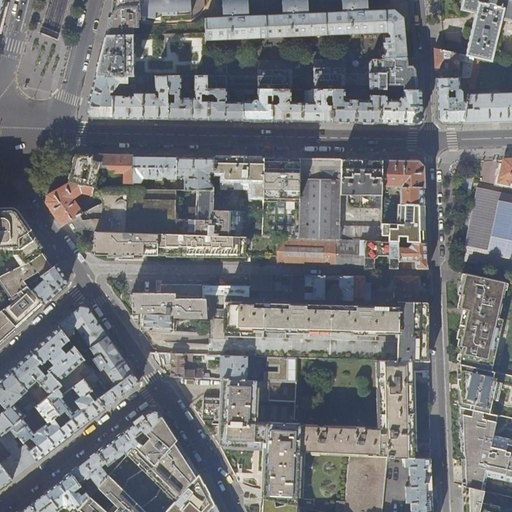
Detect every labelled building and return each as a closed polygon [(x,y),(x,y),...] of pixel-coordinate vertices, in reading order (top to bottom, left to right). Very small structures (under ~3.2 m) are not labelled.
[(201,13),(203,10),(205,7),(205,4),(205,1),(191,1),(190,0),(114,0),(111,17),(106,36),(130,36),(134,35),(134,27),(137,27),(137,20),(141,20),(141,19),(171,18),(171,15),(191,14),(191,19),(194,18),(197,16),(199,15),(201,13)] [(267,16),(250,16),(249,0),(223,0),(224,18),(206,19),(207,42),(387,32),(390,36),(390,37),(385,38),(385,42),(383,42),(384,55),(381,55),(381,57),(384,57),(384,59),(407,59),(406,44),(404,17),(397,11),(394,9),(376,10),(369,10),(368,0),(342,0),(343,12),(320,13),(309,13),(308,0),(283,0),(283,15),(267,16)] [(466,56),(474,58),(481,59),(491,62),(501,21),(511,23),(511,0),(463,0),(461,10),(476,14),(471,35),(466,56)] [(130,36),(106,36),(103,46),(98,67),(96,77),(133,76),(134,35),(130,36)] [(202,40),(193,40),(193,50),(203,50),(202,40)] [(470,78),(474,58),(466,56),(444,51),(434,49),(435,61),(435,68),(458,68),(459,60),(464,61),(462,78),(470,78)] [(476,90),(481,59),(474,58),(470,78),(469,88),(476,90)] [(407,65),(407,59),(384,59),(314,60),(315,90),(333,90),(346,90),(369,90),(378,90),(387,90),(404,90),(416,90),(416,69),(412,65),(407,65)] [(293,61),(293,75),(293,90),(303,90),(315,90),(314,60),(293,61)] [(136,76),(133,76),(96,77),(91,97),(87,112),(92,118),(99,118),(113,118),(113,97),(110,96),(111,92),(113,92),(120,84),(129,84),(129,82),(136,82),(136,76)] [(154,94),(143,94),(143,118),(155,119),(168,119),(168,98),(166,76),(155,76),(155,91),(159,93),(159,99),(156,99),(156,96),(154,94)] [(143,76),(143,84),(149,84),(149,80),(152,80),(152,76),(143,76)] [(182,76),(166,76),(168,98),(168,119),(178,119),(192,119),(192,98),(190,98),(182,98),(182,76)] [(209,120),(209,90),(208,90),(207,76),(195,76),(195,98),(192,98),(192,119),(200,120),(209,120)] [(463,123),(467,99),(462,99),(461,91),(459,90),(459,78),(436,79),(436,98),(437,119),(443,124),(450,123),(463,123)] [(242,104),(242,97),(242,90),(209,90),(209,120),(225,120),(242,120),(242,104)] [(273,90),(255,90),(255,94),(258,98),(258,102),(254,102),(253,103),(253,104),(251,104),(251,101),(248,101),(248,104),(242,104),(242,120),(256,121),(272,121),(273,107),(268,106),(268,97),(273,97),(273,90)] [(292,90),(273,90),(273,97),(273,107),(272,121),(288,121),(303,121),(303,104),(292,104),(292,90)] [(333,90),(315,90),(314,104),(303,104),(303,121),(317,122),(333,122),(333,107),(328,107),(326,104),(326,102),(329,102),(329,98),(333,98),(333,90)] [(378,90),(369,90),(369,100),(346,100),(344,98),(346,97),(346,90),(333,90),(333,98),(333,107),(333,122),(354,122),(380,123),(380,110),(378,110),(378,90)] [(416,90),(404,90),(403,97),(402,98),(400,99),(399,101),(398,103),(387,102),(387,90),(378,90),(378,110),(380,110),(380,123),(402,123),(417,123),(422,118),(421,90),(416,90)] [(511,93),(468,95),(467,99),(463,123),(484,122),(511,121),(511,93)] [(126,97),(113,97),(113,118),(125,118),(143,118),(143,94),(135,94),(133,95),(133,97),(129,97),(129,98),(126,98),(126,97)] [(134,182),(134,156),(105,155),(76,155),(72,172),(69,182),(94,188),(95,188),(100,166),(105,165),(107,168),(113,168),(114,172),(124,172),(124,183),(134,182)] [(154,156),(134,156),(134,182),(143,182),(143,178),(160,179),(162,178),(163,176),(167,177),(167,178),(169,179),(176,179),(176,178),(176,157),(154,156)] [(195,157),(176,157),(176,178),(182,178),(184,177),(186,179),(185,181),(184,190),(213,190),(213,173),(213,157),(195,157)] [(263,197),(264,158),(251,158),(226,158),(213,157),(213,173),(224,173),(224,178),(225,179),(226,180),(252,180),(251,191),(251,196),(263,197)] [(282,158),(264,158),(263,197),(262,237),(262,238),(278,238),(298,239),(300,159),(282,158)] [(322,159),(300,159),(298,239),(340,240),(340,226),(341,195),(342,159),(322,159)] [(364,160),(342,159),(341,195),(382,196),(382,193),(382,187),(382,160),(364,160)] [(511,159),(508,160),(503,160),(498,183),(508,185),(510,179),(511,180),(511,159)] [(382,160),(382,187),(397,187),(397,189),(400,189),(400,205),(425,205),(426,205),(424,166),(419,161),(403,160),(382,160)] [(461,180),(472,183),(474,176),(463,174),(461,180)] [(93,191),(94,188),(69,182),(69,183),(58,188),(47,195),(46,202),(51,210),(61,225),(67,222),(83,213),(73,199),(82,194),(92,196),(97,205),(102,203),(97,193),(98,192),(93,191)] [(176,190),(108,189),(98,190),(98,192),(97,193),(102,203),(97,205),(83,213),(67,222),(70,227),(74,232),(83,230),(95,231),(158,234),(175,235),(176,190)] [(511,273),(511,195),(477,189),(466,249),(504,256),(501,271),(511,273)] [(242,236),(262,237),(263,197),(251,196),(251,191),(213,191),(213,210),(242,211),(242,236)] [(400,205),(386,204),(382,204),(381,228),(381,241),(381,242),(398,242),(402,243),(409,243),(426,243),(425,236),(425,231),(395,230),(395,216),(425,217),(425,205),(400,205)] [(37,245),(31,235),(34,233),(28,224),(21,214),(14,210),(4,210),(0,210),(0,218),(3,219),(3,220),(7,220),(8,221),(9,223),(10,231),(11,231),(11,239),(11,240),(9,242),(8,242),(7,243),(0,242),(0,248),(6,248),(7,250),(8,250),(12,250),(12,255),(19,255),(25,264),(29,262),(43,254),(42,253),(43,253),(37,245)] [(381,228),(340,226),(340,240),(365,241),(381,241),(381,228)] [(157,256),(158,234),(95,231),(95,239),(94,255),(118,255),(157,256)] [(277,256),(278,238),(262,238),(262,237),(242,236),(175,235),(158,234),(157,256),(210,256),(277,256)] [(340,240),(298,239),(278,238),(277,256),(277,264),(297,265),(336,266),(336,268),(352,268),(364,269),(364,253),(365,253),(365,241),(340,240)] [(381,242),(381,241),(365,241),(365,253),(364,253),(364,269),(375,269),(375,253),(382,253),(389,253),(389,269),(398,269),(398,262),(398,242),(381,242)] [(402,248),(402,243),(398,242),(398,262),(400,262),(412,262),(412,269),(428,269),(428,259),(427,243),(426,243),(409,243),(409,248),(402,248)] [(24,281),(38,272),(41,276),(52,268),(48,262),(43,254),(29,262),(25,264),(3,275),(1,276),(11,297),(27,286),(24,281)] [(58,264),(52,268),(41,276),(44,280),(32,291),(43,304),(44,305),(56,295),(66,285),(67,278),(64,273),(58,264)] [(507,283),(465,273),(459,300),(457,308),(465,310),(461,325),(457,346),(463,348),(460,364),(492,372),(504,319),(498,318),(507,283)] [(250,286),(250,297),(271,298),(271,275),(251,275),(250,286)] [(305,276),(305,279),(305,287),(313,287),(313,293),(305,293),(305,299),(325,299),(325,283),(339,283),(339,300),(353,300),(353,276),(344,276),(329,276),(316,276),(305,276)] [(372,301),(399,302),(420,302),(420,289),(420,277),(395,276),(395,287),(393,287),(392,288),(392,294),(372,293),(372,295),(372,301)] [(305,293),(305,287),(305,279),(294,279),(294,298),(305,299),(305,293)] [(30,315),(43,304),(32,291),(27,286),(11,297),(0,305),(0,308),(2,311),(17,327),(30,315)] [(206,296),(250,297),(250,286),(240,286),(213,286),(190,286),(165,286),(161,286),(161,293),(141,293),(133,293),(132,313),(141,313),(173,315),(173,318),(201,319),(206,320),(206,296)] [(427,302),(420,302),(399,302),(399,307),(224,302),(224,310),(214,310),(213,340),(224,340),(224,333),(252,333),(252,328),(285,329),(285,333),(304,334),(304,339),(358,341),(359,335),(376,335),(376,331),(398,332),(397,360),(412,360),(428,361),(428,334),(427,302)] [(99,323),(88,308),(80,307),(72,314),(58,326),(68,339),(74,334),(75,330),(73,328),(76,327),(90,348),(107,336),(99,323)] [(0,342),(3,339),(17,327),(2,311),(0,312),(0,342)] [(172,318),(173,318),(173,315),(141,313),(140,330),(171,332),(172,318)] [(69,340),(68,339),(58,326),(45,338),(31,351),(41,362),(42,364),(48,358),(54,364),(48,370),(59,383),(84,360),(80,354),(77,351),(74,346),(66,353),(61,347),(69,340)] [(116,385),(133,373),(123,360),(113,345),(107,336),(90,348),(96,357),(93,359),(101,370),(95,374),(99,378),(97,379),(100,383),(102,386),(105,389),(107,392),(116,385)] [(37,366),(41,362),(31,351),(20,361),(9,370),(27,390),(37,381),(49,395),(58,388),(62,385),(59,383),(48,370),(45,367),(44,373),(37,366)] [(173,377),(212,379),(209,375),(204,375),(204,370),(194,369),(194,371),(184,371),(185,361),(193,363),(193,355),(156,353),(150,353),(159,366),(171,363),(171,377),(173,377)] [(220,379),(223,379),(247,380),(248,357),(221,357),(220,379)] [(263,371),(263,381),(296,382),(296,358),(267,357),(267,365),(279,365),(278,371),(263,371)] [(412,381),(412,360),(397,360),(379,360),(379,378),(376,378),(377,389),(379,389),(379,429),(364,429),(365,427),(356,427),(356,428),(300,425),(300,450),(349,453),(349,456),(386,457),(403,458),(414,458),(413,437),(413,412),(412,381)] [(498,399),(501,386),(511,388),(511,376),(492,372),(460,364),(458,368),(459,386),(459,406),(489,413),(492,398),(498,399)] [(84,378),(93,371),(90,367),(81,374),(84,378)] [(28,391),(27,390),(9,370),(0,378),(0,402),(6,409),(2,413),(13,425),(22,418),(25,416),(15,403),(28,391)] [(28,449),(37,460),(54,448),(77,430),(98,414),(106,408),(98,398),(95,401),(88,392),(100,383),(97,379),(99,378),(95,374),(93,371),(84,378),(82,380),(79,382),(73,387),(79,396),(75,400),(67,406),(61,397),(64,395),(58,388),(49,395),(39,404),(36,407),(48,423),(34,434),(22,418),(13,425),(12,427),(19,437),(22,441),(24,443),(31,437),(35,443),(28,449)] [(137,379),(133,373),(116,385),(107,392),(102,396),(98,398),(106,408),(120,397),(139,382),(137,379)] [(263,381),(247,380),(223,379),(222,398),(204,397),(202,421),(213,421),(212,424),(221,424),(220,438),(219,446),(266,448),(264,491),(264,499),(296,506),(298,507),(300,450),(300,425),(300,424),(297,424),(297,419),(295,419),(297,382),(296,382),(263,381)] [(28,413),(36,407),(39,404),(37,401),(34,404),(32,402),(24,409),(28,413)] [(460,440),(461,479),(462,484),(484,489),(487,477),(511,482),(511,439),(493,435),(497,414),(489,413),(459,406),(460,440)] [(136,423),(123,432),(135,446),(162,416),(159,412),(157,411),(152,410),(136,423)] [(0,433),(2,435),(12,427),(13,425),(2,413),(0,414),(0,433)] [(109,475),(99,487),(88,497),(78,509),(83,511),(166,511),(199,474),(193,465),(180,444),(170,428),(162,416),(135,446),(113,471),(109,475)] [(19,437),(12,427),(2,435),(0,436),(0,439),(8,451),(9,450),(12,454),(0,463),(12,479),(24,471),(37,460),(28,449),(24,443),(22,441),(18,443),(15,440),(19,437)] [(113,471),(135,446),(123,432),(111,441),(98,452),(106,463),(113,471)] [(102,466),(106,463),(98,452),(84,462),(71,472),(80,485),(81,486),(85,482),(88,479),(91,476),(99,487),(109,475),(102,466)] [(381,511),(386,457),(349,456),(345,502),(344,511),(381,511)] [(430,459),(414,458),(403,458),(404,466),(408,466),(409,485),(404,486),(405,502),(410,502),(410,511),(431,511),(431,476),(430,459)] [(0,488),(12,479),(0,463),(0,488)] [(73,491),(80,485),(71,472),(56,484),(45,492),(59,511),(63,508),(67,508),(71,505),(76,511),(78,509),(88,497),(85,492),(81,496),(78,492),(77,492),(75,493),(73,491)] [(207,489),(199,474),(166,511),(207,511),(215,504),(207,489)] [(503,505),(501,501),(500,498),(496,494),(492,491),(484,489),(462,484),(462,508),(462,511),(492,511),(500,507),(503,507),(503,505)] [(57,511),(59,511),(45,492),(32,502),(20,511),(57,511)] [(295,511),(296,506),(264,499),(263,504),(262,511),(295,511)] [(337,502),(336,511),(344,511),(345,502),(337,502)]
